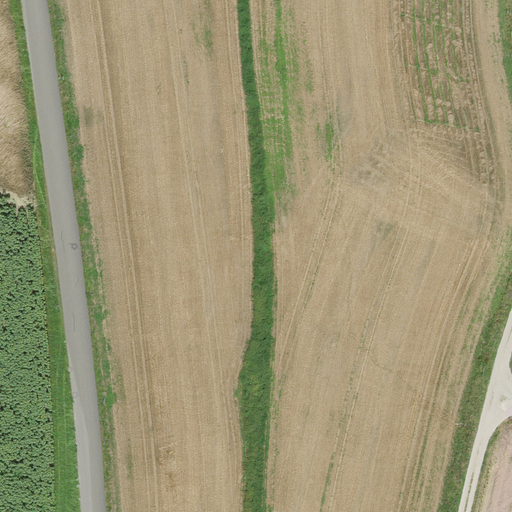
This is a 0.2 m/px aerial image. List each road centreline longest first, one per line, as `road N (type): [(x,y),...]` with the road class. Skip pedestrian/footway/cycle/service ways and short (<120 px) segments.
road 1 (unclassified): [(89,511),(61,206),(31,0)]
road 2 (track): [(464,511),(511,327)]
